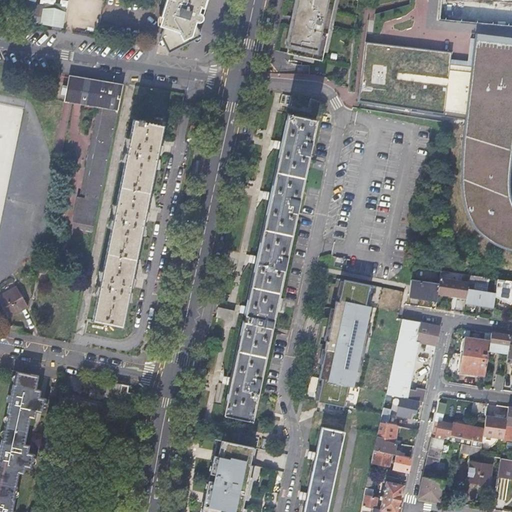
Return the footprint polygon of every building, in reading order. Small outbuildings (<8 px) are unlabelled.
[(165,0),(159,23),(164,25),(160,35),(168,50),(202,33),(195,19),(199,20),(200,20),(201,20),(202,19),(203,18),(203,16),(203,15),(203,14),(202,12),(201,11),(200,11),(198,11),(200,5),(204,6),(206,0),(165,0)] [(289,45),(287,54),(293,55),(294,55),(294,59),(313,63),(314,59),(322,61),(323,52),(327,53),(331,36),(327,35),(327,32),(330,32),(332,22),(330,21),(330,19),(334,19),(338,0),(294,0),(293,11),(296,11),(295,13),(293,13),(292,23),(293,24),(293,26),(289,25),(286,44),(289,45)] [(441,0),(440,18),(510,24),(511,20),(504,19),(505,7),(506,8),(506,0),(441,0)] [(42,16),(43,2),(29,1),(28,15),(42,16)] [(62,27),(64,15),(44,11),(42,24),(62,27)] [(511,55),(368,39),(359,107),(471,121),(468,142),(464,182),(469,217),(493,247),(511,250),(511,55)] [(81,105),(86,79),(69,76),(64,101),(81,105)] [(98,187),(119,85),(86,79),(81,105),(98,108),(83,184),(98,187)] [(98,187),(90,227),(94,227),(123,86),(119,85),(98,187)] [(236,359),(224,413),(252,418),(316,120),(288,114),(280,152),(268,207),(258,254),(248,300),(236,359)] [(153,172),(162,126),(134,120),(93,320),(122,326),(128,298),(142,228),(153,172)] [(75,223),(90,227),(98,187),(83,184),(75,223)] [(475,276),(469,275),(468,283),(466,298),(465,301),(465,304),(479,306),(493,308),(495,297),(495,293),(473,290),(475,276)] [(440,278),(439,284),(437,294),(445,295),(453,296),(453,294),(456,295),(456,297),(457,297),(466,298),(468,283),(464,282),(440,278)] [(511,281),(497,279),(495,293),(495,297),(510,306),(511,303),(511,313),(511,314),(511,313),(511,281)] [(369,288),(369,285),(343,280),(343,281),(340,296),(338,302),(335,301),(333,308),(331,319),(328,318),(327,318),(326,318),(325,318),(324,318),(323,318),(322,319),(321,319),(320,319),(320,322),(319,325),(326,327),(329,328),(326,341),(326,340),(324,349),(321,364),(318,378),(321,379),(320,386),(317,400),(317,402),(343,407),(343,405),(344,401),(347,386),(352,387),(356,371),(367,322),(370,307),(365,305),(368,292),(369,288)] [(408,293),(408,295),(422,297),(437,299),(437,294),(439,284),(411,280),(408,293)] [(17,287),(0,296),(0,303),(8,318),(28,307),(17,287)] [(235,310),(219,307),(218,315),(233,318),(235,310)] [(440,325),(402,319),(390,374),(386,394),(418,401),(423,402),(425,391),(410,388),(415,365),(419,343),(426,344),(424,352),(433,354),(440,325)] [(367,322),(356,371),(359,372),(370,322),(367,322)] [(507,353),(510,336),(491,333),(490,340),(488,350),(498,352),(507,353)] [(485,376),(488,350),(490,340),(466,337),(462,339),(460,355),(458,372),(471,374),(485,376)] [(0,511),(16,511),(17,511),(14,511),(17,500),(15,500),(20,474),(21,474),(23,474),(24,472),(25,472),(26,467),(32,468),(33,461),(34,454),(29,453),(30,448),(29,448),(29,445),(27,445),(26,445),(31,417),(32,417),(34,418),(35,415),(36,416),(37,410),(43,412),(45,404),(46,398),(40,397),(41,393),(39,392),(40,389),(37,389),(40,374),(18,370),(15,384),(14,383),(12,394),(9,393),(7,401),(10,401),(8,412),(10,412),(4,439),(3,439),(1,449),(0,449),(0,511)] [(494,389),(502,391),(504,375),(497,374),(494,389)] [(128,386),(109,382),(106,396),(117,398),(116,406),(128,408),(131,394),(127,393),(128,386)] [(51,386),(50,394),(57,396),(58,388),(51,386)] [(386,394),(384,404),(388,404),(389,401),(399,403),(397,415),(409,417),(410,416),(410,412),(413,413),(416,413),(417,408),(418,401),(386,394)] [(58,405),(105,415),(107,406),(60,397),(58,405)] [(445,403),(438,401),(436,412),(442,413),(445,403)] [(511,440),(511,407),(508,407),(506,419),(503,438),(503,439),(511,440)] [(382,415),(380,422),(387,424),(390,410),(383,408),(382,415)] [(496,417),(486,416),(484,430),(483,435),(503,438),(506,419),(496,417)] [(126,421),(107,417),(104,428),(123,432),(126,421)] [(417,430),(418,423),(406,420),(404,428),(406,428),(417,430)] [(444,439),(450,441),(451,436),(482,443),(483,435),(484,430),(439,421),(436,438),(444,439)] [(380,422),(376,440),(393,444),(395,434),(397,426),(387,424),(380,422)] [(312,459),(315,460),(307,495),(304,495),(303,500),(306,500),(303,511),(326,511),(343,432),(322,429),(316,455),(313,455),(312,459)] [(450,441),(461,443),(481,447),(482,443),(451,436),(450,441)] [(444,439),(436,438),(431,437),(428,449),(437,451),(441,452),(444,439)] [(253,448),(217,440),(210,477),(202,511),(241,511),(243,508),(244,499),(249,476),(252,465),(250,464),(250,462),(253,449),(253,448)] [(374,450),(392,454),(396,455),(398,455),(398,452),(394,451),(395,447),(396,444),(393,444),(376,440),(374,450)] [(480,456),(480,455),(481,447),(461,443),(460,452),(480,456)] [(437,451),(428,449),(426,460),(434,462),(437,451)] [(374,450),(372,462),(379,464),(378,468),(382,469),(383,465),(389,466),(392,454),(374,450)] [(398,455),(396,455),(395,460),(393,460),(392,463),(395,463),(393,469),(408,472),(409,465),(411,458),(398,455)] [(511,459),(500,458),(497,476),(510,478),(511,478),(511,459)] [(417,498),(439,502),(441,492),(442,482),(443,474),(437,473),(439,463),(434,462),(426,460),(417,498)] [(492,464),(470,461),(467,481),(477,483),(488,485),(492,464)] [(398,473),(387,470),(385,476),(397,479),(398,476),(398,473)] [(253,477),(249,476),(244,499),(248,500),(253,477)] [(378,498),(364,495),(362,506),(372,508),(389,511),(396,511),(399,500),(402,485),(386,481),(384,490),(381,490),(380,493),(383,493),(381,505),(376,504),(378,498)]
